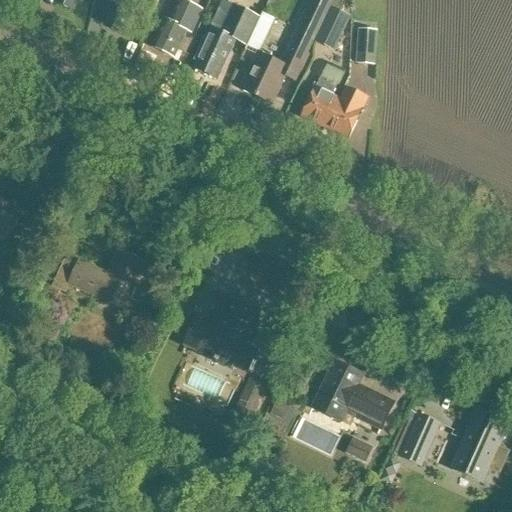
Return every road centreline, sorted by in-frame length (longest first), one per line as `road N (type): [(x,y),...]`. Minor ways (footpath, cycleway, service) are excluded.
road 1 (tertiary): [(511,279),(0,39)]
road 2 (track): [(195,511),(0,420)]
